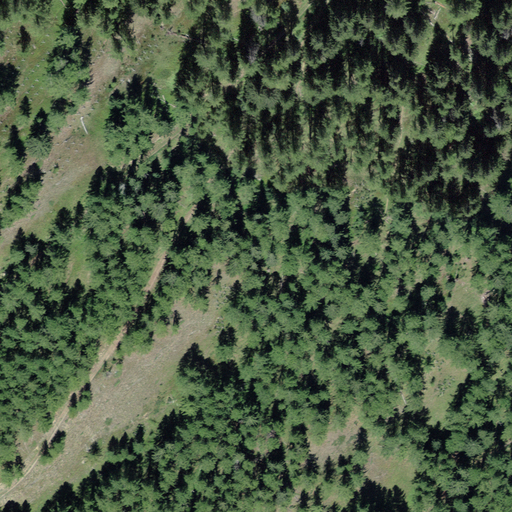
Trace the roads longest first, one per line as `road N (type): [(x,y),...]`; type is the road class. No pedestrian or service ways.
road 1 (track): [(0,497),(136,314),(329,0)]
road 2 (track): [(311,0),(0,287)]
